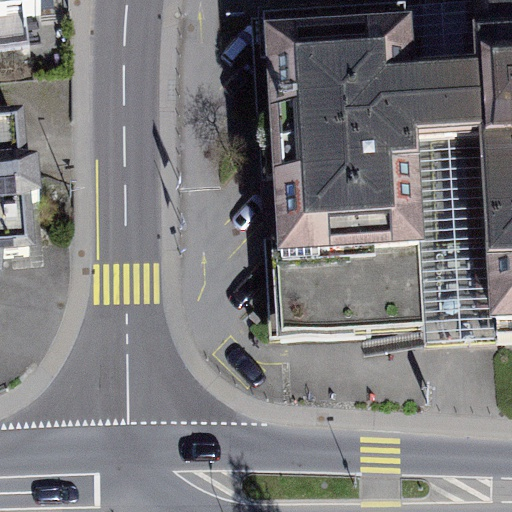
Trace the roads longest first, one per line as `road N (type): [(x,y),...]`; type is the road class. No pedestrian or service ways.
road 1 (secondary): [(127,0),(133,489)]
road 2 (primary): [(511,490),(133,489)]
road 3 (primary): [(133,489),(0,496)]
